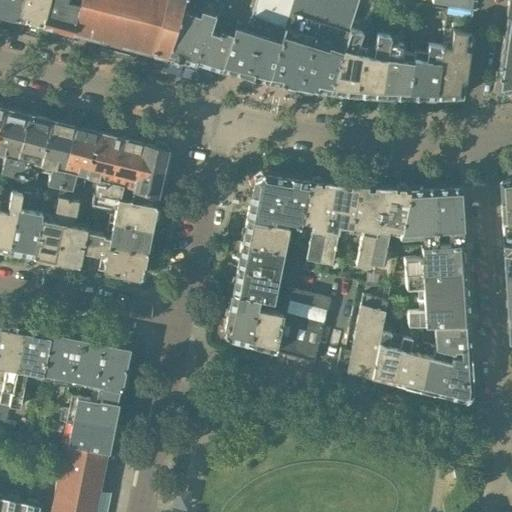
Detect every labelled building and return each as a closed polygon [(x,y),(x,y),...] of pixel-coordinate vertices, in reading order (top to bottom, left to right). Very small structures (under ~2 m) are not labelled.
[(0,0),(0,14),(1,16),(10,18),(14,15),(15,16),(19,0),(0,0)] [(19,0),(15,16),(25,18),(27,22),(37,25),(40,22),(42,23),(48,1),(48,0),(19,0)] [(48,0),(48,1),(42,23),(44,23),(45,27),(52,29),(55,26),(71,30),(78,0),(48,0)] [(78,0),(71,30),(111,40),(141,48),(166,54),(167,55),(184,1),(184,0),(78,0)] [(321,89),(329,90),(350,27),(358,0),(255,0),(250,15),(285,25),(268,80),(275,81),(321,89)] [(195,60),(196,60),(206,63),(221,68),(268,80),(285,25),(250,15),(246,28),(228,22),(227,23),(224,31),(222,30),(221,32),(220,31),(219,34),(215,33),(211,31),(217,11),(184,1),(167,55),(169,55),(171,62),(179,64),(184,59),(195,62),(195,60)] [(511,14),(506,14),(496,89),(511,86),(511,14)] [(355,51),(362,31),(350,27),(329,90),(355,93),(364,54),(355,51)] [(470,31),(452,28),(450,40),(446,39),(445,45),(442,44),(435,95),(461,95),(470,31)] [(373,55),(364,54),(355,93),(372,94),(381,94),(389,39),(390,34),(377,32),(373,55)] [(381,94),(408,94),(412,59),(400,57),(403,41),(389,39),(381,94)] [(412,57),(412,59),(408,94),(435,95),(442,44),(427,43),(426,58),(412,57)] [(17,156),(29,112),(5,106),(0,123),(0,151),(5,153),(1,169),(13,172),(17,156)] [(36,178),(40,163),(52,118),(29,112),(17,156),(13,172),(36,178)] [(59,184),(74,124),(52,118),(40,163),(51,165),(47,181),(59,184)] [(74,169),(88,172),(98,130),(74,124),(59,184),(70,186),(74,169)] [(121,136),(98,130),(88,172),(99,174),(95,191),(107,194),(121,136)] [(121,136),(107,194),(118,196),(122,179),(134,182),(144,142),(121,136)] [(134,182),(130,199),(155,204),(164,163),(167,164),(170,154),(166,153),(166,152),(164,147),(160,146),(161,143),(149,140),(148,143),(144,142),(134,182)] [(249,205),(246,217),(273,222),(273,218),(300,223),(301,217),(307,179),(262,171),(253,176),(251,188),(252,189),(250,205),(249,205)] [(310,179),(307,179),(301,217),(312,220),(305,255),(318,257),(332,181),(321,180),(320,176),(313,176),(310,179)] [(9,249),(11,250),(13,254),(20,255),(24,252),(32,254),(40,216),(41,210),(23,205),(23,203),(28,202),(30,191),(33,192),(35,179),(24,177),(21,191),(9,249)] [(511,177),(503,179),(499,183),(503,232),(511,233),(511,177)] [(349,225),(350,222),(358,184),(355,184),(356,182),(353,179),(346,179),(343,181),(342,182),(332,181),(318,257),(330,260),(338,223),(349,225)] [(360,184),(358,184),(350,222),(362,225),(355,262),(367,264),(368,259),(382,185),(372,184),(372,182),(370,180),(364,180),(360,181),(360,184)] [(388,225),(400,228),(409,185),(406,185),(404,181),(396,181),(393,185),(382,185),(368,259),(380,262),(388,225)] [(448,241),(463,241),(459,183),(433,184),(435,227),(447,227),(448,241)] [(433,184),(409,185),(400,228),(422,227),(423,243),(436,242),(435,227),(433,184)] [(32,254),(43,256),(44,262),(53,263),(54,258),(68,197),(70,187),(59,185),(53,212),(56,213),(54,219),(40,216),(32,254)] [(8,249),(9,249),(21,191),(11,189),(8,204),(9,205),(8,210),(0,208),(0,250),(5,252),(8,249)] [(107,203),(115,204),(111,220),(149,228),(151,218),(157,217),(159,207),(155,205),(155,204),(130,199),(118,196),(107,194),(95,191),(93,191),(91,201),(107,205),(107,203)] [(78,264),(81,249),(83,239),(86,228),(86,226),(71,222),(72,216),(74,217),(78,199),(68,197),(54,258),(53,263),(64,265),(68,261),(78,264)] [(287,225),(273,222),(246,217),(241,241),(282,249),(287,225)] [(147,238),(149,228),(111,220),(108,235),(101,233),(101,232),(86,228),(83,239),(144,251),(149,249),(151,240),(147,238)] [(511,233),(503,232),(504,253),(511,253),(511,233)] [(144,251),(83,239),(81,249),(100,253),(97,267),(139,276),(144,251)] [(241,241),(236,266),(277,274),(282,249),(241,241)] [(405,269),(465,266),(463,241),(448,241),(436,242),(423,243),(420,243),(420,253),(404,254),(405,269)] [(234,277),(231,291),(258,296),(272,299),(277,274),(236,266),(234,277)] [(423,294),(467,293),(465,266),(405,269),(405,283),(422,283),(423,294)] [(288,286),(283,311),(275,349),(313,359),(329,299),(330,296),(288,286)] [(249,343),(256,305),(258,296),(231,291),(224,330),(228,337),(249,343)] [(336,365),(371,374),(380,328),(386,297),(361,292),(351,347),(341,345),(336,365)] [(433,321),(469,320),(467,293),(423,294),(424,305),(407,306),(408,321),(420,321),(433,321)] [(283,311),(256,305),(249,343),(275,349),(283,311)] [(433,321),(435,345),(444,348),(452,350),(453,348),(469,346),(468,322),(469,322),(469,320),(433,321)] [(0,364),(5,365),(0,392),(0,402),(9,404),(24,327),(23,327),(21,322),(14,321),(10,324),(0,321),(0,364)] [(24,327),(9,404),(18,406),(26,370),(41,373),(49,332),(40,330),(38,326),(30,324),(26,327),(24,327)] [(389,330),(380,328),(371,374),(395,380),(406,335),(403,334),(400,346),(387,343),(389,330)] [(52,333),(49,332),(41,373),(40,378),(66,382),(67,376),(92,382),(101,342),(62,335),(61,331),(55,330),(52,333)] [(426,353),(408,349),(411,336),(406,335),(395,380),(418,386),(426,353)] [(101,342),(92,382),(101,383),(97,387),(95,398),(116,402),(118,387),(126,388),(130,367),(124,366),(127,348),(125,348),(123,344),(117,343),(114,345),(101,342)] [(442,358),(444,348),(435,345),(433,355),(426,353),(418,386),(442,392),(450,359),(442,358)] [(472,394),(469,346),(453,348),(452,350),(450,359),(442,392),(464,398),(472,394)] [(36,402),(48,404),(50,396),(38,394),(36,402)] [(73,409),(61,407),(58,420),(70,423),(66,442),(107,450),(109,439),(111,440),(113,427),(111,427),(112,424),(114,424),(116,412),(115,412),(116,402),(95,398),(76,395),(73,409)] [(291,453),(314,458),(318,438),(290,432),(288,442),(293,443),(291,453)] [(61,454),(49,511),(94,511),(107,450),(66,442),(63,442),(61,454)] [(165,459),(159,489),(187,494),(193,464),(165,459)] [(1,494),(0,494),(0,495),(0,511),(16,511),(19,498),(20,498),(20,495),(8,493),(7,495),(1,494)] [(20,498),(19,498),(16,511),(36,511),(40,499),(27,497),(26,499),(20,498)]
